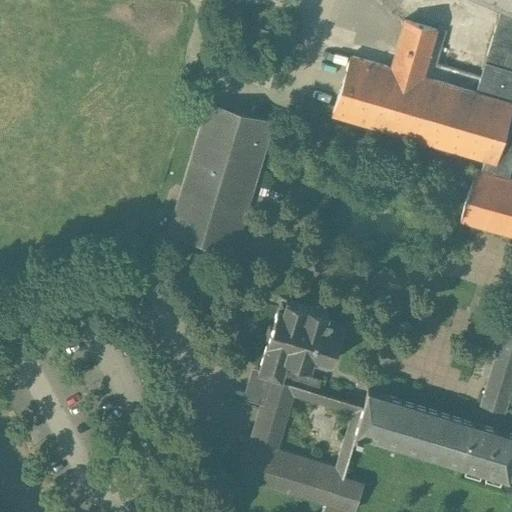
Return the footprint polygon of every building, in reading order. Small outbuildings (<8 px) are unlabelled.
[(511,0),(480,0),(501,9),(477,89),(423,73),(437,27),(405,18),(392,64),(387,62),(369,122),(479,154),(460,217),(511,232),(511,178),(507,177),(511,160),(511,0)] [(284,33),(261,27),(258,39),(281,45),(284,33)] [(251,57),(228,51),(222,71),(244,78),(251,57)] [(387,62),(352,52),(334,111),(369,122),(387,62)] [(275,65),(251,57),(244,78),(268,85),(275,65)] [(271,120),(209,102),(170,231),(232,249),(271,120)] [(511,255),(505,254),(502,271),(511,272),(511,255)] [(279,304),(274,322),(271,321),(267,335),(270,336),(261,366),(259,374),(257,374),(254,382),(256,382),(252,394),(251,396),(261,399),(250,437),(245,436),(236,468),(326,494),(319,511),(348,511),(351,505),(356,507),(364,481),(344,475),(346,466),(279,446),(295,391),(278,386),(287,355),(311,362),(314,354),(331,359),(342,321),(327,316),(329,309),(327,303),(321,301),(315,305),(288,297),(285,306),(279,304)] [(511,323),(506,322),(483,405),(505,412),(511,387),(511,323)] [(511,472),(511,431),(369,390),(357,431),(511,477),(511,472)]
